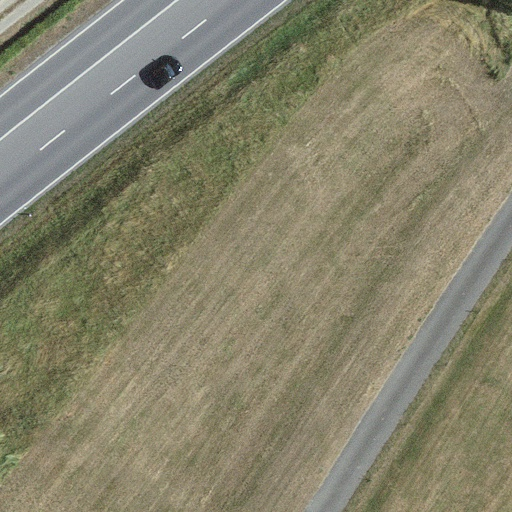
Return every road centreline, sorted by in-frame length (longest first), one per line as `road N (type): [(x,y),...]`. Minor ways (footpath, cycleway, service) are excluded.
road 1 (unclassified): [(511,221),(324,511)]
road 2 (primary): [(205,0),(0,162)]
